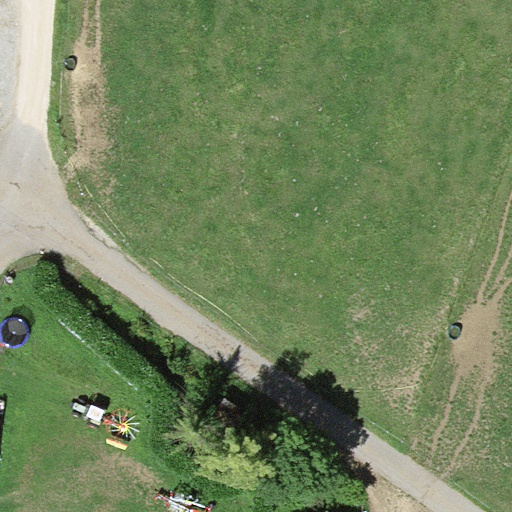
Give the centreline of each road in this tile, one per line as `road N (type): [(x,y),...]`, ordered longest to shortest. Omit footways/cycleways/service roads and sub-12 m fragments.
road 1 (track): [(459,511),(83,244),(0,202)]
road 2 (track): [(6,205),(26,141),(34,0)]
